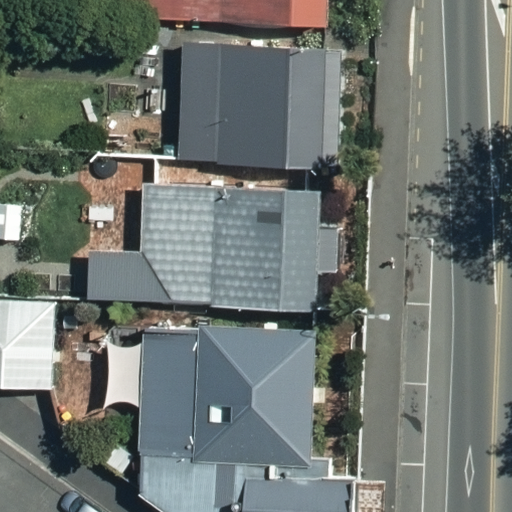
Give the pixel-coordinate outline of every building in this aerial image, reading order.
[(326,0),(118,0),(118,19),(325,26),(326,0)] [(187,42),(182,118),(104,113),(101,153),(322,169),(330,52),(187,42)] [(341,226),(317,225),(318,197),(142,189),(139,260),(92,257),(90,300),(312,310),(314,279),(339,280),(341,226)] [(56,303),(0,303),(0,390),(56,389),(56,303)] [(324,487),(328,340),(114,335),(112,407),(153,408),(152,494),(176,511),(366,511),(367,487),(324,487)] [(394,511),(395,488),(367,487),(366,511),(394,511)]
